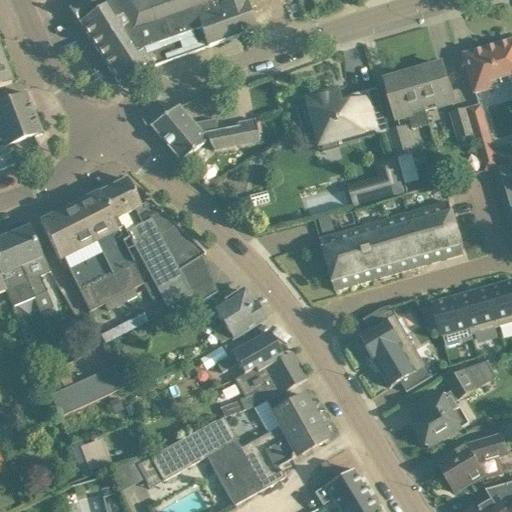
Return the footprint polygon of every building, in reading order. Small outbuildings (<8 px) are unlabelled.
[(119,0),(70,0),(66,2),(85,30),(123,5),(119,0)] [(184,0),(156,0),(167,29),(192,20),(184,0)] [(210,0),(184,0),(192,20),(215,12),(210,0)] [(235,0),(210,0),(215,12),(237,4),(235,0)] [(123,5),(85,30),(101,55),(139,31),(123,5)] [(139,31),(101,55),(118,82),(156,57),(139,31)] [(511,41),(465,56),(476,94),(511,83),(511,41)] [(2,59),(0,59),(0,87),(11,83),(2,59)] [(442,65),(414,73),(426,112),(454,104),(442,65)] [(426,112),(414,73),(387,81),(398,120),(409,117),(413,130),(430,125),(426,112)] [(308,103),(294,107),(301,129),(315,125),(321,147),(376,130),(378,137),(389,134),(382,109),(372,112),(368,98),(344,105),(339,89),(307,99),(308,103)] [(0,170),(40,155),(33,138),(42,134),(26,93),(0,103),(0,170)] [(178,106),(150,126),(181,163),(207,141),(213,151),(258,143),(255,125),(217,132),(213,121),(192,126),(178,106)] [(467,110),(476,135),(486,172),(499,169),(511,164),(511,143),(494,149),(482,106),(467,110)] [(458,141),(476,135),(467,110),(450,115),(458,141)] [(391,132),(398,157),(406,184),(419,181),(412,155),(414,154),(407,127),(391,132)] [(398,157),(377,162),(382,179),(372,182),(376,197),(371,199),(372,204),(409,194),(406,184),(398,157)] [(119,220),(126,234),(135,229),(128,217),(135,213),(142,225),(162,214),(150,202),(140,207),(127,180),(99,194),(114,222),(119,220)] [(119,231),(114,222),(99,194),(40,224),(49,241),(59,261),(62,259),(90,313),(144,284),(121,243),(127,240),(122,230),(119,231)] [(422,267),(464,255),(450,204),(442,206),(408,216),(388,221),(360,229),(351,232),(321,241),(336,292),(375,281),(402,273),(422,267)] [(352,213),(339,217),(342,228),(355,224),(352,213)] [(192,309),(193,308),(197,305),(179,272),(205,256),(162,214),(142,225),(135,229),(126,234),(172,317),(192,309)] [(331,217),(319,220),(322,232),(334,229),(331,217)] [(28,228),(8,237),(35,300),(47,295),(40,278),(50,273),(43,256),(40,257),(28,228)] [(35,300),(8,237),(0,239),(0,272),(1,275),(0,274),(0,275),(7,292),(14,309),(35,300)] [(511,282),(489,290),(500,328),(511,324),(511,282)] [(500,328),(489,290),(461,298),(472,336),(500,328)] [(197,305),(193,308),(204,325),(217,316),(224,327),(214,333),(222,345),(232,339),(232,340),(265,319),(255,304),(253,305),(244,291),(224,305),(217,293),(197,305)] [(472,336),(461,298),(433,306),(433,307),(422,311),(428,332),(440,329),(442,336),(469,328),(471,336),(472,336)] [(359,337),(375,364),(411,342),(391,307),(381,310),(364,321),(370,331),(359,337)] [(105,342),(149,322),(145,313),(101,333),(105,342)] [(249,373),(251,378),(284,359),(269,333),(232,354),(232,355),(217,364),(222,374),(238,365),(244,376),(249,373)] [(411,342),(375,364),(390,389),(401,383),(407,393),(433,378),(411,342)] [(249,373),(244,376),(235,381),(245,399),(240,401),(244,412),(269,401),(281,395),(307,380),(292,354),(284,359),(251,378),(249,373)] [(413,422),(421,435),(419,436),(425,445),(427,444),(430,449),(463,429),(454,413),(459,410),(455,404),(476,391),(498,379),(488,362),(464,370),(447,381),(454,392),(417,414),(419,418),(413,422)] [(114,367),(82,382),(92,404),(124,389),(114,367)] [(92,404),(82,382),(50,396),(60,418),(92,404)] [(306,398),(305,396),(273,414),(264,418),(272,432),(241,449),(237,441),(205,459),(206,459),(214,475),(233,508),(262,492),(284,479),(278,468),(312,449),(329,440),(328,438),(324,440),(314,423),(318,421),(316,418),(305,398),(306,398)] [(118,399),(109,403),(115,416),(124,412),(118,399)] [(0,430),(9,427),(0,401),(0,430)] [(124,408),(128,418),(136,414),(131,405),(124,408)] [(214,423),(150,459),(164,483),(180,473),(188,469),(206,459),(205,459),(237,441),(224,419),(215,424),(214,423)] [(505,476),(499,458),(509,456),(503,436),(467,447),(467,446),(437,464),(455,494),(485,476),(486,481),(505,476)] [(82,444),(71,449),(84,480),(94,475),(93,471),(89,473),(79,449),(84,447),(82,444)] [(326,461),(319,465),(325,476),(332,472),(326,461)] [(127,472),(126,472),(134,486),(143,481),(135,467),(127,472)] [(332,501),(338,511),(347,511),(370,498),(353,471),(315,495),(322,507),(332,501)] [(480,509),(481,511),(479,511),(511,511),(511,483),(487,490),(486,490),(492,501),(480,509)] [(377,511),(370,498),(347,511),(377,511)]
